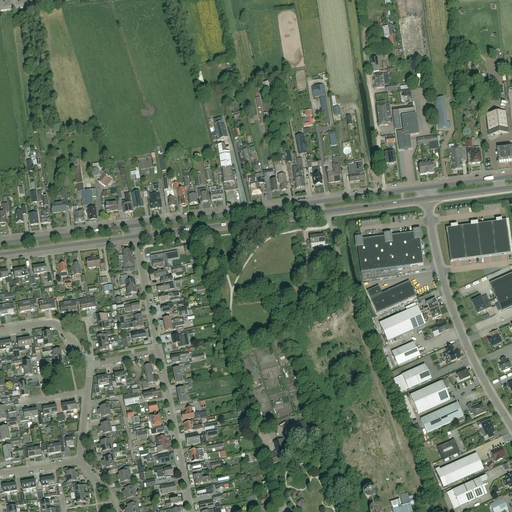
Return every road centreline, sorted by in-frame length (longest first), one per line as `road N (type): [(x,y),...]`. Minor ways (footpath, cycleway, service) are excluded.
road 1 (residential): [(511,427),(451,310),(427,199)]
road 2 (track): [(295,0),(327,200)]
road 3 (tertiary): [(135,236),(324,212)]
road 4 (tertiary): [(321,201),(133,225)]
road 5 (residential): [(190,511),(157,351)]
road 6 (tertiary): [(0,254),(135,236)]
road 7 (tertiary): [(133,225),(0,243)]
